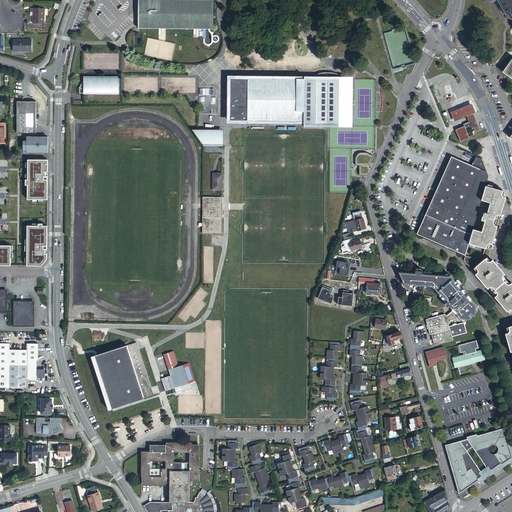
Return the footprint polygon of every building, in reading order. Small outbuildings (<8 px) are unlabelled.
[(137,0),(138,20),(212,21),(212,0),(137,0)] [(511,0),(490,0),(492,2),(496,0),(498,0),(507,15),(511,13),(511,15),(511,0)] [(44,22),(44,7),(30,7),(30,11),(34,11),(34,18),(33,18),(33,23),(44,22)] [(15,40),(11,39),(10,51),(30,51),(30,40),(22,39),(22,41),(15,40)] [(511,56),(502,70),(511,77),(511,129),(508,135),(511,138),(511,56)] [(348,77),(337,77),(313,77),(228,77),(228,99),(233,101),(232,120),(302,121),(302,123),(348,123),(348,77)] [(81,81),(81,94),(116,94),(116,78),(81,78),(81,81)] [(34,101),(16,101),(15,132),(34,133),(34,101)] [(467,115),(470,121),(475,118),(472,112),(475,111),(471,102),(451,111),(455,120),(467,115)] [(475,118),(470,121),(464,124),(464,125),(456,129),(461,140),(470,136),(467,130),(473,127),(474,128),(472,129),(473,132),(480,129),(475,118)] [(221,145),(220,130),(191,130),(202,145),(221,145)] [(47,152),(47,136),(25,136),(25,140),(22,140),(22,144),(25,144),(25,152),(47,152)] [(475,167),(472,166),(451,157),(429,206),(426,205),(424,210),(427,211),(425,215),(470,237),(486,186),(489,179),(481,160),(479,159),(475,167)] [(47,159),(27,159),(26,198),(46,198),(46,175),(45,175),(45,170),(47,170),(47,159)] [(220,189),(221,173),(211,173),(211,189),(220,189)] [(488,187),(486,186),(470,237),(468,244),(470,245),(470,246),(474,247),(474,245),(485,249),(488,250),(495,228),(504,198),(501,197),(503,192),(491,188),(491,186),(489,185),(488,187)] [(220,233),(220,197),(202,197),(201,233),(220,233)] [(470,237),(425,215),(417,234),(464,256),(468,244),(470,237)] [(366,229),(363,218),(356,220),(347,222),(350,233),(353,232),(366,229)] [(26,224),(26,262),(41,262),(46,257),(46,251),(44,251),(44,247),(46,247),(46,224),(26,224)] [(348,240),(355,238),(353,232),(350,233),(342,235),(344,241),(348,240)] [(344,241),(343,241),(344,246),(341,247),(342,253),(361,248),(359,239),(348,242),(348,240),(344,241)] [(0,241),(0,261),(10,262),(10,242),(0,241)] [(468,244),(464,256),(475,260),(483,253),(485,249),(474,245),(474,247),(470,246),(470,245),(468,244)] [(488,253),(488,250),(485,249),(483,253),(475,260),(464,256),(462,261),(463,263),(470,270),(487,256),(488,253)] [(511,285),(487,256),(470,270),(509,316),(511,313),(511,285)] [(338,273),(347,274),(348,266),(346,265),(346,261),(335,259),(335,266),(339,267),(338,273)] [(448,326),(449,324),(450,321),(454,320),(457,320),(459,321),(462,319),(463,320),(469,320),(471,318),(468,315),(470,313),(473,317),(475,315),(476,308),(448,276),(422,274),(422,270),(421,269),(416,268),(414,270),(414,273),(404,273),(403,282),(405,282),(406,283),(406,285),(414,285),(415,284),(416,283),(420,284),(421,284),(421,286),(428,286),(428,285),(430,284),(431,284),(431,286),(433,285),(434,287),(435,288),(434,289),(439,295),(440,294),(441,295),(444,298),(444,300),(446,303),(445,305),(446,306),(447,307),(449,306),(454,312),(453,312),(452,312),(447,316),(444,313),(425,319),(429,334),(430,334),(431,337),(451,332),(465,328),(464,322),(448,326)] [(379,287),(380,283),(372,282),(372,279),(357,277),(356,280),(359,280),(359,283),(366,284),(365,292),(379,294),(380,288),(379,287)] [(321,286),(317,298),(331,303),(333,296),(329,295),(332,288),(326,286),(326,288),(321,286)] [(338,296),(337,303),(351,305),(353,293),(348,292),(348,291),(348,290),(343,289),(342,296),(338,296)] [(31,299),(15,299),(15,324),(34,324),(34,302),(31,299)] [(385,329),(386,321),(375,320),(374,328),(385,329)] [(465,328),(451,332),(431,337),(434,345),(453,340),(452,337),(467,333),(465,328)] [(393,341),(402,338),(400,331),(394,333),(384,336),(382,345),(388,343),(388,345),(394,343),(393,341)] [(349,344),(348,352),(359,353),(360,344),(363,345),(363,337),(352,336),(351,344),(349,344)] [(10,341),(0,341),(0,386),(21,386),(21,388),(24,388),(24,386),(29,386),(29,379),(38,379),(38,358),(39,358),(39,341),(28,341),(28,348),(10,348),(10,341)] [(478,348),(476,341),(459,346),(461,353),(465,352),(466,355),(453,359),(456,368),(485,360),(482,351),(476,352),(475,349),(478,348)] [(91,359),(108,411),(144,399),(150,397),(148,392),(152,391),(137,344),(91,359)] [(324,361),(325,362),(336,362),(337,354),(339,354),(340,346),(329,345),(328,353),(325,353),(324,361)] [(448,359),(445,348),(426,353),(430,368),(438,365),(437,362),(448,359)] [(195,382),(189,364),(179,367),(174,352),(163,355),(170,376),(161,380),(165,392),(195,382)] [(359,353),(348,352),(348,360),(350,360),(349,369),(361,369),(361,361),(358,361),(359,353)] [(336,362),(325,362),(325,369),(319,368),(318,373),(321,374),(321,375),(332,376),(333,370),(335,370),(336,362)] [(361,369),(349,369),(349,376),(351,377),(351,383),(361,384),(361,383),(365,383),(365,378),(360,377),(361,369)] [(392,379),(411,374),(410,369),(390,374),(392,379)] [(332,376),(321,375),(321,376),(318,376),(317,381),(323,381),(323,389),(334,390),(334,382),(332,382),(332,376)] [(361,384),(351,383),(350,390),(348,389),(347,397),(358,398),(359,390),(364,391),(365,386),(361,385),(361,384)] [(324,395),(324,404),(335,404),(335,396),(333,396),(334,390),(323,389),(320,389),(319,395),(324,395)] [(53,398),(43,398),(43,412),(53,412),(53,407),(53,404),(53,398)] [(353,417),(365,414),(364,413),(368,411),(366,406),(361,408),(358,400),(347,404),(349,412),(351,411),(353,417)] [(408,413),(406,406),(400,407),(401,414),(408,413)] [(423,427),(419,413),(408,416),(410,423),(415,422),(416,428),(423,427)] [(356,432),(364,429),(367,428),(365,420),(370,418),(368,414),(365,415),(365,414),(353,417),(355,423),(353,424),(356,432)] [(62,416),(37,416),(37,430),(45,429),(45,432),(47,432),(47,433),(48,433),(49,433),(51,433),(52,433),(53,432),(54,432),(55,432),(57,431),(58,431),(59,430),(60,430),(61,430),(61,429),(62,429),(62,428),(63,428),(64,427),(61,421),(63,420),(62,416)] [(394,417),(384,418),(385,430),(396,430),(396,425),(395,425),(394,417)] [(1,433),(1,435),(1,440),(11,440),(12,439),(12,434),(11,434),(11,424),(0,424),(0,431),(1,431),(1,433)] [(467,439),(445,445),(459,493),(476,481),(478,480),(478,479),(481,476),(479,473),(481,472),(466,450),(472,447),(486,468),(488,467),(490,470),(500,464),(501,465),(511,457),(508,446),(503,428),(477,436),(476,434),(466,437),(467,439)] [(367,436),(364,429),(356,432),(353,432),(356,440),(358,439),(361,447),(372,443),(369,436),(367,436)] [(338,438),(333,439),(337,452),(343,450),(341,445),(347,443),(344,435),(338,437),(338,438)] [(416,437),(407,440),(409,447),(418,445),(416,437)] [(225,452),(225,453),(235,453),(235,448),(237,447),(237,439),(227,439),(227,448),(222,448),(222,452),(225,452)] [(328,441),(322,442),(325,450),(330,448),(333,454),(337,452),(333,439),(328,441)] [(162,509),(161,511),(215,511),(216,507),(216,505),(216,502),(215,497),(213,493),(211,489),(208,486),(206,488),(200,487),(197,492),(195,493),(193,499),(190,498),(189,478),(200,478),(200,442),(192,442),(192,440),(165,440),(165,444),(165,450),(148,450),(140,450),(139,475),(140,475),(140,484),(164,484),(165,481),(167,481),(167,497),(171,497),(171,506),(166,506),(166,509),(162,509)] [(255,441),(245,445),(248,453),(246,454),(249,463),(256,461),(258,460),(254,450),(258,449),(255,441)] [(374,451),(372,443),(361,447),(363,455),(361,456),(364,464),(374,460),(371,453),(374,451)] [(45,444),(30,444),(30,459),(36,459),(36,455),(45,455),(45,454),(45,444)] [(71,444),(58,444),(59,455),(63,455),(63,454),(71,454),(71,444)] [(511,452),(510,445),(508,446),(511,457),(501,465),(500,464),(490,470),(488,467),(486,468),(481,472),(479,473),(481,476),(478,479),(478,480),(479,482),(511,460),(511,452)] [(307,455),(305,448),(296,451),(299,458),(300,458),(301,462),(311,458),(310,454),(307,455)] [(280,469),(290,466),(288,460),(290,459),(288,451),(278,455),(280,462),(275,465),(277,469),(280,468),(280,469)] [(4,453),(0,453),(0,461),(4,462),(9,462),(14,462),(18,462),(18,453),(4,453)] [(235,501),(243,501),(242,469),(238,469),(238,460),(235,460),(235,453),(225,453),(225,455),(222,455),(222,460),(227,460),(227,469),(232,469),(232,477),(235,477),(235,488),(237,488),(238,493),(235,494),(235,501)] [(313,463),(311,458),(301,462),(303,466),(302,467),(304,473),(313,470),(310,464),(313,463)] [(259,468),(256,461),(249,463),(247,464),(249,472),(251,471),(254,479),(264,475),(261,467),(259,468)] [(397,473),(394,465),(384,467),(387,476),(397,473)] [(293,472),(290,466),(280,469),(281,470),(277,472),(279,477),(284,475),(287,482),(288,482),(297,478),(295,471),(293,472)] [(360,474),(365,487),(369,485),(367,479),(375,477),(372,467),(364,470),(365,472),(360,474)] [(344,472),(347,481),(348,480),(350,485),(358,483),(360,488),(365,487),(360,474),(355,475),(354,473),(347,476),(345,471),(344,472)] [(338,475),(334,477),(337,487),(341,485),(341,483),(347,481),(344,472),(337,474),(338,475)] [(266,483),(264,475),(254,479),(257,486),(255,487),(258,495),(267,491),(264,484),(266,483)] [(337,487),(334,477),(330,478),(330,476),(322,479),(325,488),(333,486),(333,488),(337,487)] [(300,486),(297,478),(288,482),(290,490),(285,492),(286,496),(290,495),(290,496),(300,492),(298,487),(300,486)] [(326,489),(325,488),(322,479),(315,481),(315,479),(307,482),(310,491),(318,489),(319,491),(326,489)] [(354,504),(384,494),(382,488),(352,498),(354,504)] [(447,498),(445,490),(434,496),(443,511),(449,507),(450,504),(447,498)] [(100,501),(102,500),(99,492),(97,492),(90,494),(89,495),(93,510),(102,507),(100,501)] [(302,498),(300,492),(290,496),(291,497),(287,499),(289,503),(295,501),(297,508),(307,505),(304,497),(302,498)] [(421,497),(424,502),(430,498),(427,493),(421,497)] [(441,511),(443,511),(434,496),(430,498),(424,502),(430,511),(441,511)] [(77,511),(73,499),(66,502),(69,511),(77,511)] [(251,507),(251,511),(265,511),(266,505),(260,505),(260,502),(252,502),(251,507)] [(272,505),(266,505),(265,511),(279,511),(280,503),(272,502),(272,505)]
